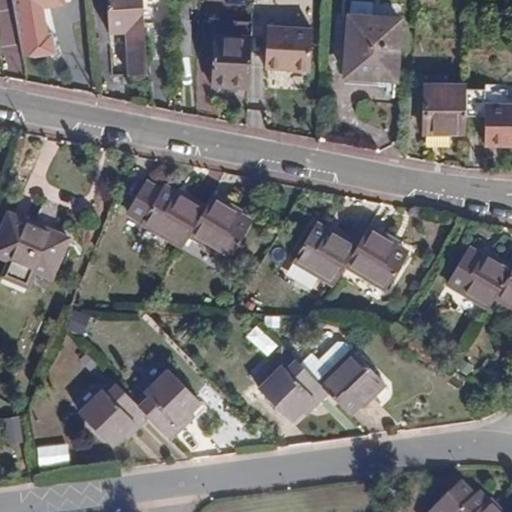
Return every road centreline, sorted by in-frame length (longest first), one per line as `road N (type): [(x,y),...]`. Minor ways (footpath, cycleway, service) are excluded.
road 1 (residential): [(0,508),(435,448),(511,449)]
road 2 (residential): [(0,96),(462,191)]
